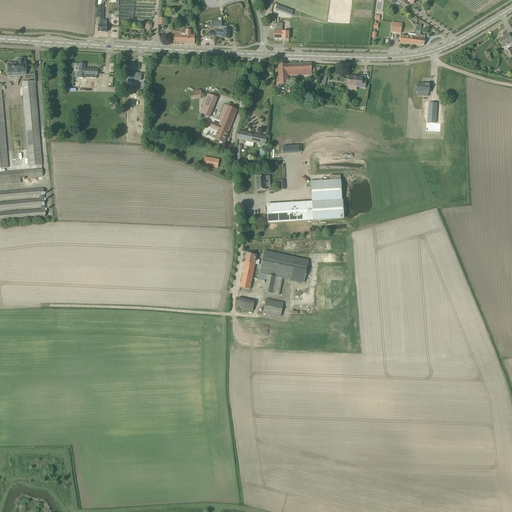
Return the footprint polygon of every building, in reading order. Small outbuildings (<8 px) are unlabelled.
[(106,33),(107,25),(106,25),(106,20),(103,20),(104,6),(98,6),(97,18),(99,18),(98,32),(106,33)] [(215,36),(222,37),(223,31),(221,30),(221,27),(221,21),(218,21),(212,21),(211,26),(215,26),(215,36)] [(282,32),(283,24),(276,23),(276,30),(274,30),(274,39),(282,39),(289,40),(289,32),(282,32)] [(401,34),(402,24),(392,23),(391,32),(401,34)] [(227,27),(221,27),(221,30),(223,31),(222,37),(222,38),(226,39),(228,39),(229,39),(229,31),(227,31),(227,27)] [(174,35),(170,35),(170,43),(195,44),(195,36),(187,35),(187,32),(174,31),(174,35)] [(415,37),(401,36),(400,43),(424,46),(425,39),(425,35),(418,34),(419,31),(416,31),(415,37)] [(511,41),(508,35),(498,40),(502,47),(508,44),(510,48),(508,49),(511,56),(511,55),(511,41)] [(7,65),(8,76),(26,75),(25,64),(24,64),(24,60),(18,60),(18,64),(7,65)] [(278,65),(279,84),(287,84),(287,75),(291,75),(291,73),(311,72),(311,63),(278,65)] [(77,78),(95,79),(96,75),(97,75),(98,70),(85,69),(85,64),(79,64),(79,69),(78,69),(78,70),(79,70),(79,74),(77,74),(77,78)] [(319,84),(325,86),(327,76),(321,75),(319,84)] [(361,88),(365,88),(366,82),(362,81),(362,77),(357,77),(357,78),(350,77),(349,85),(361,87),(361,88)] [(29,166),(42,165),(35,81),(22,82),(29,166)] [(1,84),(0,84),(0,168),(8,168),(1,90),(5,90),(5,86),(1,87),(1,84)] [(417,84),(416,92),(417,92),(428,93),(429,93),(430,84),(425,84),(425,85),(417,84)] [(201,90),(189,92),(190,99),(202,97),(201,90)] [(201,105),(203,106),(200,114),(209,117),(217,98),(206,94),(201,105)] [(424,103),(423,148),(438,148),(439,103),(424,103)] [(218,131),(215,140),(223,143),(237,110),(224,105),(218,120),(221,121),(220,124),(219,124),(219,125),(212,123),(210,127),(218,131)] [(245,141),(254,143),(265,146),(267,137),(257,136),(238,131),(236,139),(245,141)] [(205,157),(203,165),(218,168),(219,160),(205,157)] [(42,170),(24,171),(25,179),(43,177),(42,170)] [(20,179),(25,179),(24,171),(0,173),(0,185),(21,183),(20,179)] [(257,190),(266,190),(265,185),(267,185),(267,184),(267,182),(266,181),(265,181),(265,176),(256,177),(257,190)] [(310,182),(312,202),(267,205),(268,223),(343,219),(341,180),(310,182)] [(0,214),(1,221),(46,216),(43,189),(0,192),(0,199),(41,196),(41,199),(0,203),(0,210),(41,207),(42,210),(0,213),(0,214)] [(261,267),(258,280),(266,282),(263,292),(272,294),(276,276),(283,278),(283,279),(291,280),(304,283),(308,261),(296,258),(264,252),(261,266),(261,267)] [(250,290),(252,279),(255,266),(256,256),(247,254),(240,288),(250,290)] [(276,276),(272,294),(279,296),(283,279),(283,278),(276,276)] [(236,308),(252,312),(255,302),(238,298),(236,308)] [(263,314),(281,317),(283,303),(266,300),(263,314)]
